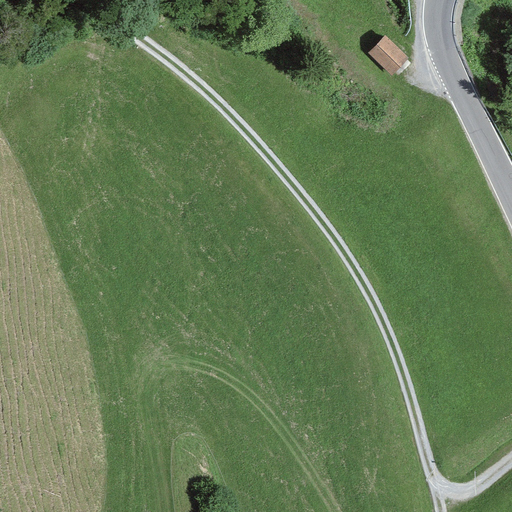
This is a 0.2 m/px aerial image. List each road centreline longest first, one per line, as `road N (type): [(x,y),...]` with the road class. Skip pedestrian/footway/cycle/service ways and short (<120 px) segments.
road 1 (track): [(94,0),(204,88),(325,224),(392,343),(436,484)]
road 2 (track): [(164,511),(149,397),(160,368),(185,359),(223,371),(273,418),(330,511)]
road 3 (tertiary): [(511,196),(447,62),(440,0)]
